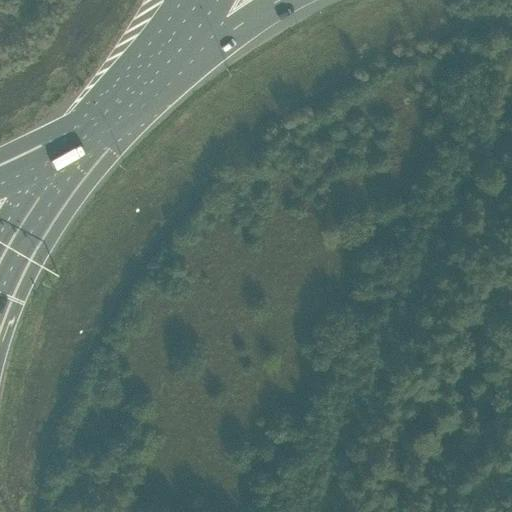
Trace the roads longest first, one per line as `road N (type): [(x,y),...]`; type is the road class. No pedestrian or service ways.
road 1 (motorway): [(0,290),(50,199),(108,122)]
road 2 (motorway): [(146,74),(281,0)]
